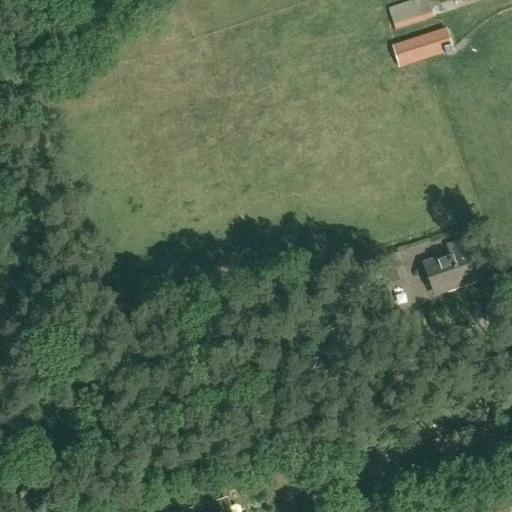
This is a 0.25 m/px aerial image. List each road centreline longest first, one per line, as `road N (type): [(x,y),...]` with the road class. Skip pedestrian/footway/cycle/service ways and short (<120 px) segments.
road 1 (track): [(511,355),(36,511)]
road 2 (track): [(154,472),(0,74)]
